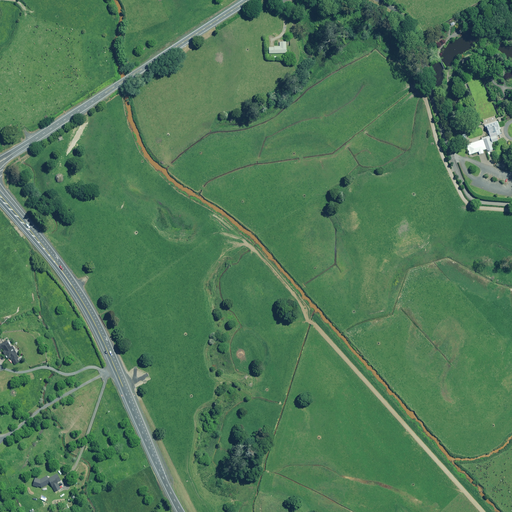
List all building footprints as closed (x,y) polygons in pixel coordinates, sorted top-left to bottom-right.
[(285,42),(280,42),(280,46),(269,47),(269,53),(286,53),(285,42)] [(466,145),(469,154),(479,151),(480,153),(483,152),(482,150),(487,149),(487,151),(494,149),(492,142),(497,140),(496,135),(501,133),(499,129),(501,128),(498,120),(483,125),(485,130),(487,129),(489,136),(481,138),(482,140),(466,145)] [(499,158),(496,165),(505,169),(508,162),(499,158)] [(11,347),(7,340),(0,344),(0,350),(1,351),(3,351),(8,359),(10,358),(15,365),(19,362),(17,359),(19,358),(16,354),(17,353),(12,346),(11,347)] [(61,480),(57,474),(49,478),(47,476),(41,479),(36,478),(33,486),(38,487),(38,486),(41,487),(47,484),(50,482),(55,492),(60,489),(57,482),(61,480)]
